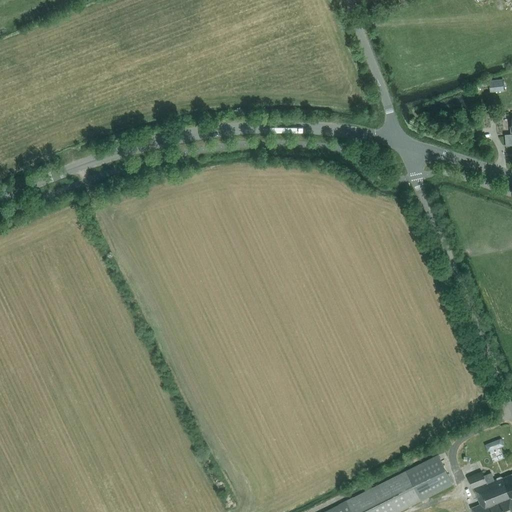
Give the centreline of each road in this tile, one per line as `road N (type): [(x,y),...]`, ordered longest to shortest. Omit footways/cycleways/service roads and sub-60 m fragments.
road 1 (tertiary): [(391,140),(307,127),(204,132),(127,150),(0,197)]
road 2 (unclassified): [(511,413),(416,177),(414,146)]
road 3 (unclassified): [(391,140),(388,105),(346,0)]
